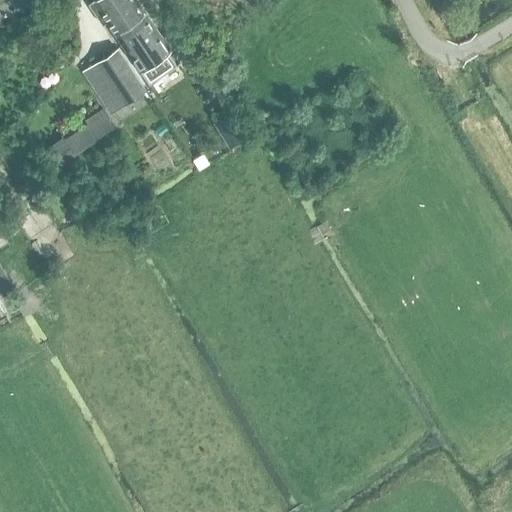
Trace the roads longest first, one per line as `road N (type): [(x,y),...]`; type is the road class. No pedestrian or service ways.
road 1 (residential): [(403,0),(425,42),(442,53),(474,48),(511,24)]
road 2 (track): [(0,139),(42,212),(41,232),(55,255)]
